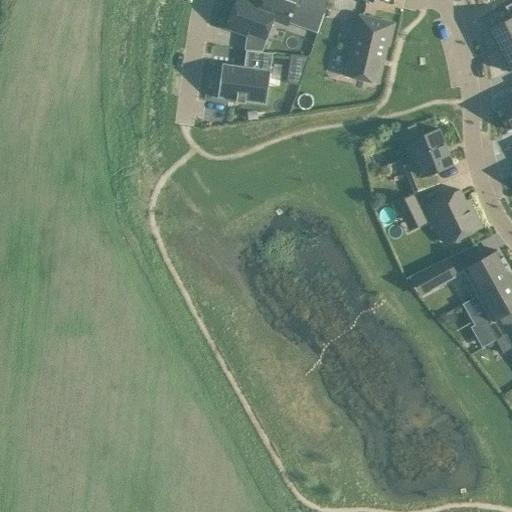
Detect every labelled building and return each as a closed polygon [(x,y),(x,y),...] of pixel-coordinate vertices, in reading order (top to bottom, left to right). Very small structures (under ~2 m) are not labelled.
[(252,0),(235,0),(225,27),(247,35),(248,33),(266,40),(273,20),(287,25),(289,21),(296,2),(289,0),(257,0),(257,1),(252,0)] [(296,2),(289,21),(317,32),(324,13),(315,10),(300,4),(296,2)] [(394,24),(359,15),(345,75),(378,83),(387,45),(389,46),(394,24)] [(511,16),(511,17),(487,30),(497,51),(511,43),(511,16)] [(511,43),(497,51),(508,72),(511,69),(511,43)] [(273,53),(246,50),(244,66),(222,63),(222,66),(218,65),(214,94),(218,94),(217,97),(266,104),(273,53)] [(290,54),(289,64),(305,66),(308,56),(290,54)] [(511,99),(503,104),(511,122),(511,99)] [(414,124),(405,127),(410,139),(418,135),(414,124)] [(415,192),(435,185),(431,173),(452,165),(438,128),(418,135),(410,139),(408,139),(416,161),(404,165),(415,192)] [(449,243),(482,227),(468,198),(465,200),(459,188),(426,205),(435,223),(438,222),(449,243)] [(412,193),(391,201),(397,214),(401,212),(404,217),(420,210),(412,193)] [(464,268),(478,295),(511,276),(511,274),(498,249),(464,268)] [(448,257),(420,270),(430,288),(457,273),(448,257)] [(511,276),(478,295),(462,303),(463,305),(464,304),(476,325),(485,320),(494,336),(495,339),(511,329),(511,276)] [(511,346),(511,329),(495,339),(497,342),(503,353),(511,346)] [(495,339),(487,344),(489,347),(497,342),(495,339)]
